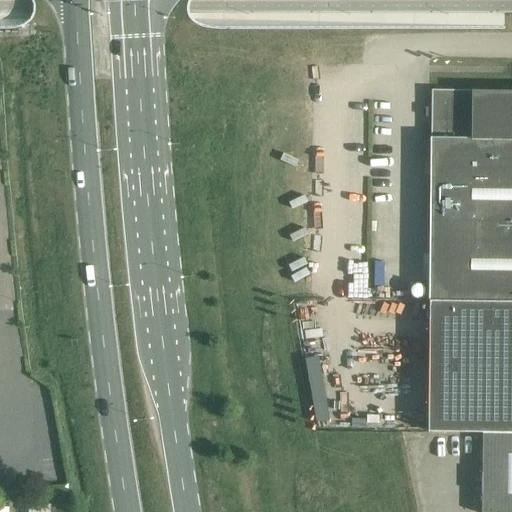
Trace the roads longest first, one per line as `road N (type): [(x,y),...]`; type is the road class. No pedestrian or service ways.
road 1 (primary): [(190,511),(148,203),(135,0)]
road 2 (primary): [(78,0),(108,391),(129,511)]
